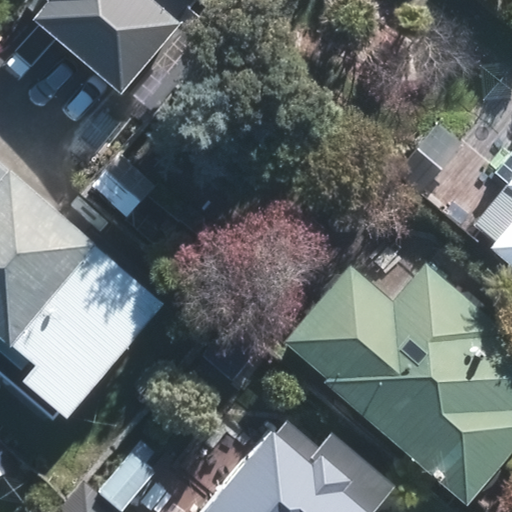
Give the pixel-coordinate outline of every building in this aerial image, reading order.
[(179,0),(31,0),(31,1),(133,86),(194,12),(179,0)] [(0,364),(68,420),(176,291),(3,148),(0,150),(0,364)] [(511,183),(478,225),(511,252),(511,183)] [(357,257),(289,336),(476,494),(511,451),(511,324),(432,257),(400,294),(357,257)] [(288,418),(207,511),(326,511),(357,476),(288,418)] [(91,473),(57,511),(169,511),(173,508),(146,486),(169,459),(144,437),(104,484),(91,473)]
